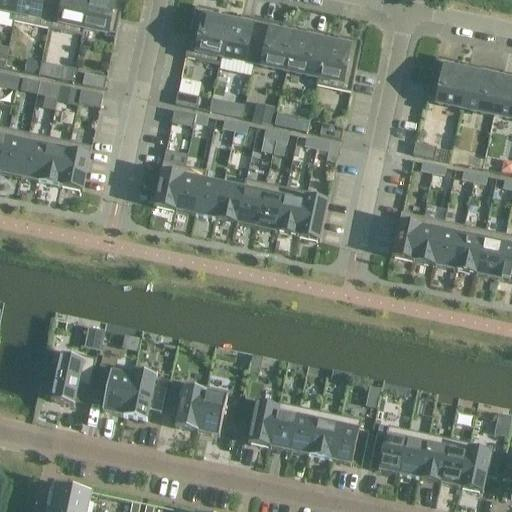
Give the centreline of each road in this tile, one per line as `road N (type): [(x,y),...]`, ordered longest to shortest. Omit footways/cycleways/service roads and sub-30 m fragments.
road 1 (residential): [(362,511),(0,434)]
road 2 (residential): [(406,9),(354,254)]
road 3 (residential): [(116,202),(160,0)]
